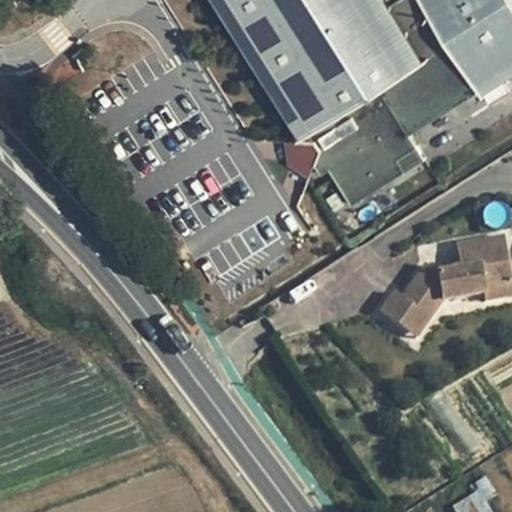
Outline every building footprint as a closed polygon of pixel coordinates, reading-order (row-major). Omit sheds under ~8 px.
[(0,0),(0,16),(18,5),(15,0),(0,0)] [(511,76),(511,0),(224,0),(309,132),(301,137),(302,140),(317,139),(323,149),(317,162),(323,173),(333,167),(345,189),(404,152),(413,166),(427,158),(408,129),(511,76)] [(311,176),(317,162),(323,149),(317,139),(302,140),(287,139),(291,164),(311,176)] [(345,189),(354,203),(413,166),(404,152),(345,189)] [(380,313),(408,334),(423,313),(431,319),(442,301),(485,293),(484,285),(511,282),(504,239),(457,246),(461,269),(436,273),(427,265),(402,299),(395,295),(380,313)] [(484,285),(486,300),(511,296),(511,282),(484,285)] [(408,334),(415,340),(431,319),(423,313),(408,334)] [(493,511),(486,497),(493,493),(488,483),(451,503),(455,511),(493,511)]
